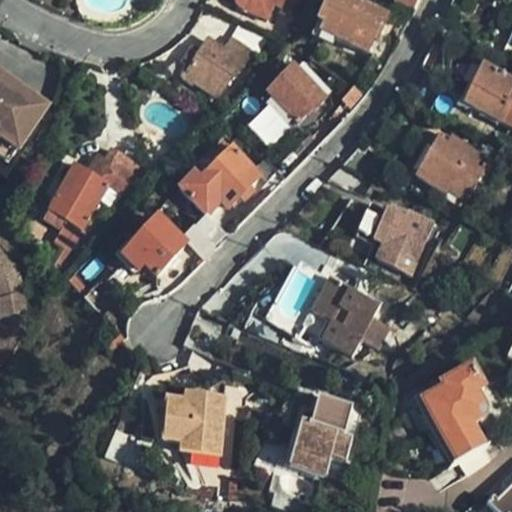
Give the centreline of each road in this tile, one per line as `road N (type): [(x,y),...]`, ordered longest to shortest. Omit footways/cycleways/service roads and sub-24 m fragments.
road 1 (residential): [(436,0),(389,85),(341,144),(158,330)]
road 2 (residential): [(0,1),(58,38),(106,49),(142,44),(172,24),(185,0)]
